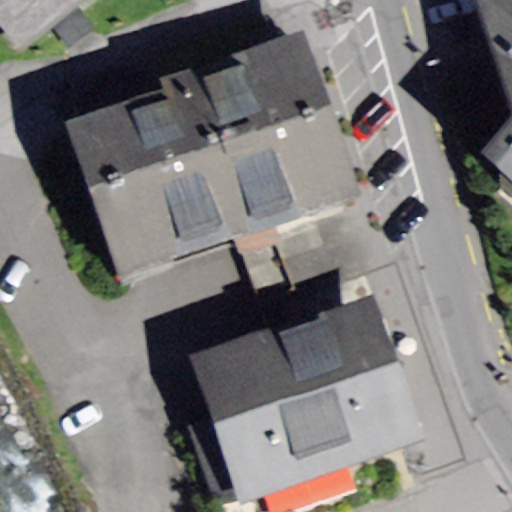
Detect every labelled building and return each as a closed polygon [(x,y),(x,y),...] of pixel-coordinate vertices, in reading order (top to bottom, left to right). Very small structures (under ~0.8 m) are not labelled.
[(79,8),(89,0),(0,0),(0,24),(21,52),(53,28),(79,8)] [(511,0),(476,0),(511,93),(511,0)] [(95,28),(79,8),(53,28),(69,48),(95,28)] [(119,282),(363,199),(305,31),(161,80),(164,89),(64,124),(119,282)] [(511,167),(498,186),(511,197),(511,167)] [(418,447),(372,316),(327,332),(330,340),(281,357),(277,348),(195,377),(242,509),(418,447)]
